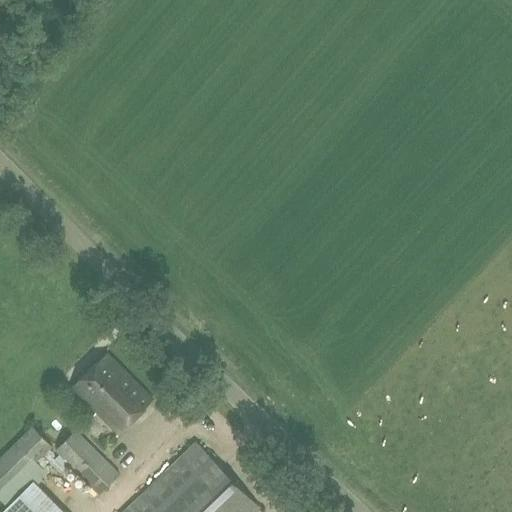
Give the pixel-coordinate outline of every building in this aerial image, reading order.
[(116,431),(153,395),(110,351),(73,387),(116,431)] [(0,458),(0,495),(1,497),(53,447),(33,427),(0,458)] [(119,473),(76,429),(56,449),(99,492),(119,473)] [(253,511),(259,506),(197,441),(125,509),(127,511),(253,511)] [(2,511),(64,511),(34,481),(2,511)]
